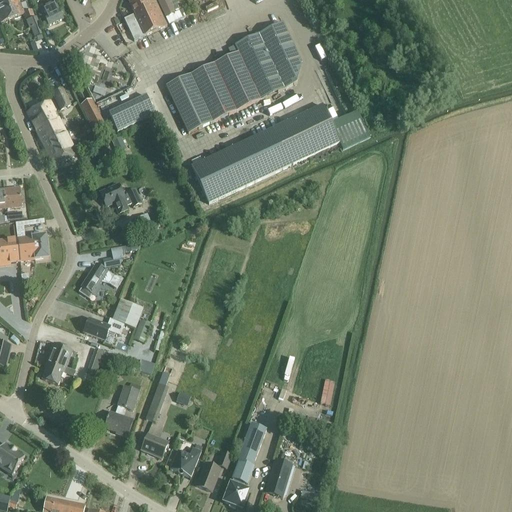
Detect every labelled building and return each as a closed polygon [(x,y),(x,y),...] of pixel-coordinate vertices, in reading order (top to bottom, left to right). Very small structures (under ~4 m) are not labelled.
[(19,0),(0,0),(0,14),(22,7),(21,5),(19,0)] [(134,42),(143,38),(167,27),(158,8),(154,0),(150,0),(145,3),(144,0),(127,0),(135,15),(124,20),(134,42)] [(169,25),(176,22),(173,16),(175,15),(168,0),(163,0),(158,2),(169,25)] [(42,14),(44,18),(48,27),(63,20),(57,7),(55,2),(40,9),(42,14)] [(21,5),(22,7),(0,14),(0,22),(1,24),(24,15),(26,21),(34,18),(31,11),(29,11),(26,3),(21,5)] [(307,38),(314,34),(308,21),(301,25),(307,38)] [(301,63),(283,25),(259,36),(284,90),(296,84),(301,63)] [(235,47),(238,55),(238,54),(260,101),(284,90),(259,36),(235,47)] [(334,84),(340,80),(323,49),(317,53),(334,84)] [(238,54),(238,55),(214,66),(236,113),(260,101),(238,54)] [(190,77),(212,124),(236,113),(214,66),(190,77)] [(166,88),(188,135),(212,124),(190,77),(166,88)] [(95,87),(93,93),(104,98),(107,92),(95,87)] [(52,94),(61,112),(70,108),(72,107),(63,89),(52,94)] [(330,95),(337,108),(343,105),(336,92),(330,95)] [(109,114),(115,128),(118,133),(155,116),(146,97),(109,114)] [(80,106),(95,139),(108,132),(92,100),(80,106)] [(49,102),(27,113),(36,131),(59,120),(49,102)] [(322,107),(296,119),(314,157),(339,145),(322,107)] [(270,132),(287,169),(314,157),(296,119),(270,132)] [(36,131),(47,154),(61,147),(57,138),(65,133),(59,120),(36,131)] [(287,169),(270,132),(244,144),(261,181),(287,169)] [(63,164),(77,156),(65,133),(57,138),(61,147),(47,154),(54,168),(63,164)] [(111,142),(117,154),(126,150),(120,137),(111,142)] [(244,144),(218,156),(217,156),(235,193),(261,181),(244,144)] [(209,206),(235,193),(217,156),(191,169),(209,206)] [(132,204),(134,208),(142,204),(135,190),(127,194),(128,195),(124,197),(118,186),(109,190),(100,194),(106,208),(113,205),(118,216),(128,211),(126,207),(132,204)] [(6,210),(21,208),(19,189),(4,191),(6,210)] [(131,222),(135,229),(150,223),(147,215),(131,222)] [(17,241),(20,263),(48,260),(46,237),(17,241)] [(0,242),(0,268),(10,268),(10,264),(20,263),(17,241),(0,242)] [(110,250),(112,259),(103,261),(104,269),(123,265),(122,255),(131,253),(129,246),(110,250)] [(114,277),(96,266),(81,288),(82,289),(80,291),(81,294),(89,299),(92,295),(95,297),(101,289),(96,286),(99,282),(109,285),(114,277)] [(113,321),(136,330),(143,310),(120,302),(113,321)] [(165,319),(161,330),(166,332),(170,320),(165,319)] [(83,335),(105,343),(108,333),(120,338),(125,326),(110,320),(107,327),(89,320),(83,335)] [(140,321),(132,341),(143,345),(150,325),(140,321)] [(161,332),(155,352),(160,353),(166,334),(161,332)] [(0,368),(6,370),(11,348),(6,346),(8,340),(0,337),(0,368)] [(54,344),(49,356),(59,360),(59,362),(68,365),(73,352),(54,344)] [(103,352),(95,349),(86,373),(96,377),(101,363),(100,363),(103,352)] [(59,360),(49,356),(44,370),(46,371),(42,381),(58,387),(61,379),(64,380),(66,375),(73,378),(76,372),(66,369),(68,365),(59,362),(59,360)] [(136,374),(151,378),(155,366),(140,361),(136,374)] [(145,421),(155,424),(169,389),(165,388),(170,376),(164,374),(145,421)] [(324,381),(320,404),(333,406),(336,383),(324,381)] [(120,437),(127,439),(130,429),(132,421),(122,418),(125,410),(132,412),(138,393),(139,393),(141,388),(131,384),(129,390),(123,388),(117,407),(115,416),(110,414),(105,430),(121,435),(120,437)] [(180,394),(176,404),(187,408),(191,398),(180,394)] [(305,417),(302,428),(328,436),(331,425),(305,417)] [(255,426),(251,424),(238,456),(255,462),(267,430),(255,426)] [(141,452),(161,461),(168,444),(148,436),(141,452)] [(0,468),(12,476),(11,477),(12,477),(25,458),(24,458),(5,446),(5,445),(0,451),(0,468)] [(170,471),(191,479),(201,453),(203,449),(196,446),(194,450),(192,450),(189,457),(178,452),(170,470),(170,471)] [(218,467),(226,470),(231,458),(223,454),(218,467)] [(292,467),(275,462),(265,494),(282,500),(292,467)] [(236,508),(242,511),(249,493),(242,490),(244,485),(247,487),(254,470),(239,464),(232,481),(233,481),(231,486),(224,504),(229,506),(229,508),(235,510),(236,508)] [(197,488),(211,493),(215,484),(220,471),(205,465),(200,478),(197,488)] [(9,508),(16,510),(20,493),(16,492),(11,500),(9,508)] [(306,501),(312,503),(315,496),(308,494),(306,501)] [(0,511),(7,511),(9,508),(11,500),(0,497),(0,511)] [(43,511),(84,511),(85,507),(46,499),(43,511)]
